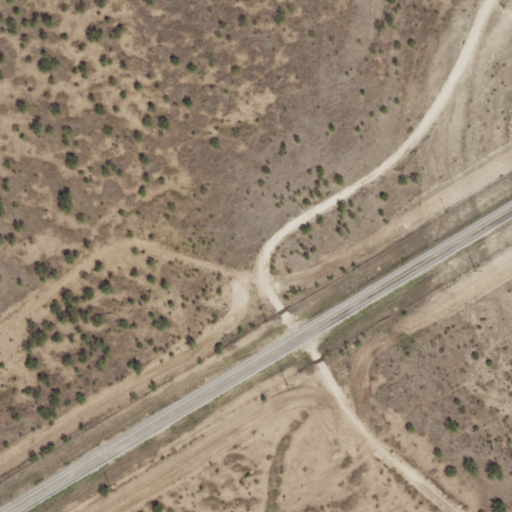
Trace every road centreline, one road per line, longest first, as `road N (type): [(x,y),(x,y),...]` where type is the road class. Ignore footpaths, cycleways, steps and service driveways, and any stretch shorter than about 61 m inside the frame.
road 1 (tertiary): [(511,213),(12,511)]
road 2 (track): [(0,332),(109,240),(164,210),(197,210),(303,336)]
road 3 (track): [(258,278),(278,235),(431,121),(487,0)]
road 4 (track): [(441,511),(380,452),(303,336)]
